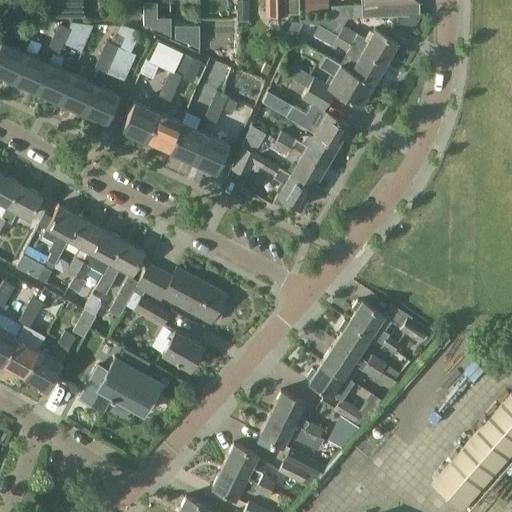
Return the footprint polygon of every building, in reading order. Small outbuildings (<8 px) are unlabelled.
[(247,19),(247,0),(236,0),(236,19),(247,19)] [(298,0),(266,0),(266,12),(298,12),(298,0)] [(327,12),(326,0),(304,0),(304,12),(327,12)] [(417,16),(416,0),(361,0),(362,6),(355,6),(349,12),(349,17),(417,16)] [(29,35),(35,23),(19,15),(13,28),(29,35)] [(168,17),(155,17),(155,28),(168,34),(168,17)] [(337,35),(383,62),(396,41),(374,28),(367,40),(342,26),(347,17),(311,19),(337,35)] [(292,21),(285,36),(290,39),(294,37),(301,22),(292,21)] [(0,38),(4,40),(9,27),(0,23),(0,38)] [(52,36),(63,41),(68,29),(58,24),(52,36)] [(174,24),(174,37),(199,47),(198,24),(174,24)] [(115,31),(109,41),(119,46),(124,36),(115,31)] [(371,83),(383,62),(337,35),(332,44),(345,52),(338,63),(349,69),(371,83)] [(57,53),(63,41),(52,36),(47,48),(57,53)] [(157,40),(149,60),(173,71),(182,51),(157,40)] [(0,72),(10,77),(22,52),(0,41),(0,72)] [(100,53),(110,59),(116,47),(105,41),(100,53)] [(182,51),(173,71),(192,79),(201,60),(182,51)] [(34,88),(46,62),(22,52),(10,77),(34,88)] [(94,66),(104,71),(110,59),(100,54),(94,66)] [(349,69),(338,63),(325,55),(318,67),(332,75),(326,84),(313,76),(306,86),(328,99),(333,89),(359,104),(371,83),(349,69)] [(211,77),(221,79),(225,63),(204,58),(196,89),(207,92),(211,77)] [(57,99),(69,73),(46,62),(34,88),(57,99)] [(163,83),(173,87),(178,74),(168,70),(163,83)] [(81,109),(93,83),(69,73),(57,99),(81,109)] [(93,83),(81,109),(105,120),(117,94),(93,83)] [(168,100),(173,87),(163,83),(158,96),(168,100)] [(322,109),(328,99),(306,86),(300,98),(310,104),(321,111),(322,109)] [(216,89),(209,106),(219,110),(226,94),(216,89)] [(145,138),(156,112),(132,101),(121,127),(145,138)] [(292,104),(285,115),(289,118),(301,124),(313,132),(335,145),(347,124),(322,109),(321,111),(310,104),(305,112),(292,104)] [(219,110),(209,106),(203,118),(214,122),(219,110)] [(169,149),(180,122),(156,112),(145,138),(169,149)] [(191,159),(202,133),(180,122),(169,149),(191,159)] [(335,145),(313,132),(304,147),(292,140),(293,139),(280,131),(276,138),(323,166),(335,145)] [(202,133),(191,159),(215,170),(226,143),(202,133)] [(311,187),(323,166),(276,138),(271,146),(286,154),(284,158),(294,164),(288,173),(311,187)] [(277,167),(241,147),(230,167),(245,175),(252,163),(273,174),(277,167)] [(71,167),(59,184),(75,194),(86,177),(71,167)] [(311,187),(288,173),(287,175),(278,169),(273,178),(282,183),(276,194),(298,208),(311,187)] [(0,201),(6,205),(19,182),(0,172),(0,201)] [(19,182),(6,205),(0,216),(0,231),(1,232),(7,220),(9,221),(15,210),(28,217),(40,194),(19,182)] [(66,238),(79,215),(57,204),(40,234),(52,241),(50,243),(53,245),(45,258),(53,262),(66,238)] [(44,214),(39,224),(44,227),(49,217),(44,214)] [(79,215),(66,238),(79,245),(73,256),(81,260),(87,249),(100,227),(79,215)] [(73,274),(67,285),(79,291),(85,279),(83,278),(89,266),(102,272),(121,238),(100,227),(87,249),(81,260),(73,274)] [(142,249),(121,238),(94,286),(104,291),(118,266),(130,272),(142,249)] [(73,274),(81,260),(73,256),(65,270),(73,274)] [(170,275),(147,262),(134,286),(157,298),(159,295),(209,321),(209,320),(214,323),(223,307),(218,304),(224,293),(175,266),(170,275)] [(44,263),(37,276),(44,280),(51,267),(44,263)] [(124,305),(134,286),(137,280),(127,275),(114,299),(124,305)] [(2,279),(0,282),(0,304),(3,306),(14,285),(2,279)] [(161,323),(168,311),(139,295),(132,306),(161,323)] [(24,310),(33,315),(40,302),(30,297),(24,310)] [(382,314),(361,300),(359,302),(358,301),(355,305),(356,306),(347,320),(369,334),(381,343),(386,335),(388,333),(376,324),(382,314)] [(420,338),(427,327),(389,303),(382,314),(420,338)] [(83,335),(94,315),(83,309),(72,329),(83,335)] [(27,326),(33,315),(24,310),(17,321),(27,326)] [(356,354),(369,334),(347,320),(334,340),(356,354)] [(427,327),(420,338),(425,342),(434,332),(427,327)] [(0,361),(1,363),(15,338),(0,329),(0,361)] [(188,367),(200,344),(173,329),(160,351),(188,367)] [(67,345),(73,335),(63,330),(58,339),(67,345)] [(392,350),(398,342),(386,335),(381,343),(392,350)] [(22,374),(36,349),(15,338),(1,363),(22,374)] [(36,349),(22,374),(45,387),(59,362),(58,362),(67,345),(58,339),(48,356),(36,349)] [(367,362),(356,354),(334,340),(321,360),(347,378),(356,365),(362,369),(367,362)] [(159,381),(113,355),(106,368),(96,363),(77,397),(101,410),(110,395),(141,413),(159,381)] [(368,363),(379,370),(384,363),(373,356),(368,363)] [(308,379),(307,380),(329,395),(337,400),(339,398),(351,380),(347,378),(321,360),(315,369),(308,379)] [(374,377),(379,370),(368,363),(364,370),(374,377)] [(280,390),(269,411),(321,437),(325,430),(296,415),(303,401),(280,390)] [(462,508),(511,451),(511,393),(510,392),(431,481),(462,508)] [(335,411),(352,422),(359,411),(339,398),(337,400),(332,409),(335,411)] [(269,411),(258,433),(281,445),(287,432),(316,447),(321,437),(269,411)] [(333,430),(329,439),(339,445),(346,437),(333,430)] [(232,442),(222,464),(245,475),(256,481),(260,473),(261,471),(250,465),(256,454),(232,442)] [(284,458),(304,469),(309,457),(289,447),(284,458)] [(306,470),(304,469),(284,458),(278,469),(301,481),(306,470)] [(234,497),(245,475),(222,464),(211,485),(234,497)] [(256,481),(270,488),(274,480),(260,473),(256,481)] [(265,496),(270,488),(256,481),(252,490),(265,496)] [(185,496),(177,511),(218,511),(208,507),(185,496)] [(247,500),(240,511),(274,511),(270,510),(269,511),(247,500)]
